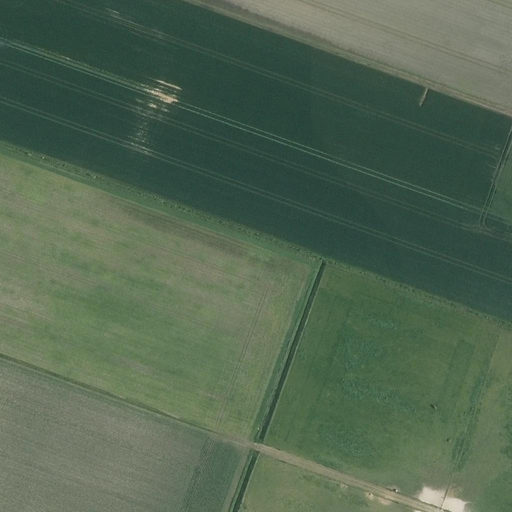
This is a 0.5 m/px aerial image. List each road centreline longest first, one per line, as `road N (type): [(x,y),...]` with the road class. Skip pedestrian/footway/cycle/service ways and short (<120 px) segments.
road 1 (track): [(427,511),(0,356)]
road 2 (track): [(188,0),(511,115)]
